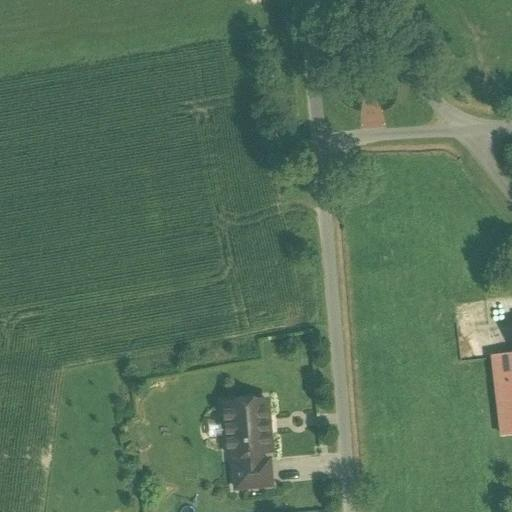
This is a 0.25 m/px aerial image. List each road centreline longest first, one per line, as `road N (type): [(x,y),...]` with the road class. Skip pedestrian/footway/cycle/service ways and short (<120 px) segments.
road 1 (unclassified): [(350,511),(322,164)]
road 2 (unclassified): [(468,136),(347,0)]
road 3 (unclassified): [(322,164),(307,0)]
road 4 (unclassified): [(468,136),(367,138),(342,145),(322,164)]
